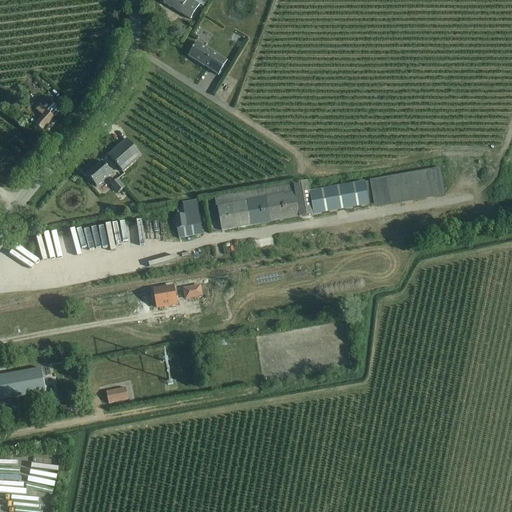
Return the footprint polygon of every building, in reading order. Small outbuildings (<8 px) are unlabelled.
[(164,0),(163,3),(190,19),(199,5),(192,0),(164,0)] [(226,36),(233,40),(237,35),(230,30),(226,36)] [(204,67),(218,76),(227,62),(213,53),(197,43),(188,57),(204,67)] [(43,116),(35,125),(44,132),(61,112),(54,105),(50,109),(47,106),(50,102),(45,98),(39,104),(40,106),(36,110),(43,116)] [(127,140),(109,156),(123,173),(142,157),(127,140)] [(102,162),(87,175),(97,187),(112,174),(102,162)] [(440,169),(310,192),(314,215),(370,206),(370,205),(376,203),(376,205),(445,192),(440,169)] [(117,181),(112,186),(118,193),(123,189),(117,181)] [(314,215),(310,192),(308,182),(294,184),(296,193),(300,217),(314,215)] [(248,201),(296,193),(294,184),(216,197),(217,207),(232,204),(248,201)] [(300,217),(296,193),(248,201),(252,226),(300,217)] [(184,214),(174,216),(178,238),(202,234),(196,201),(182,203),(184,214)] [(252,226),(248,201),(232,204),(236,229),(252,226)] [(236,229),(232,204),(217,207),(222,231),(236,229)] [(144,238),(150,237),(145,216),(139,217),(144,238)] [(148,219),(154,240),(160,238),(154,217),(148,219)] [(131,220),(126,221),(130,239),(135,238),(131,220)] [(153,254),(154,260),(182,256),(181,250),(153,254)] [(175,287),(154,291),(157,308),(178,304),(175,287)] [(187,299),(202,296),(200,287),(185,290),(187,299)] [(42,370),(0,377),(0,402),(47,394),(42,370)] [(125,386),(106,390),(108,404),(128,400),(125,386)]
